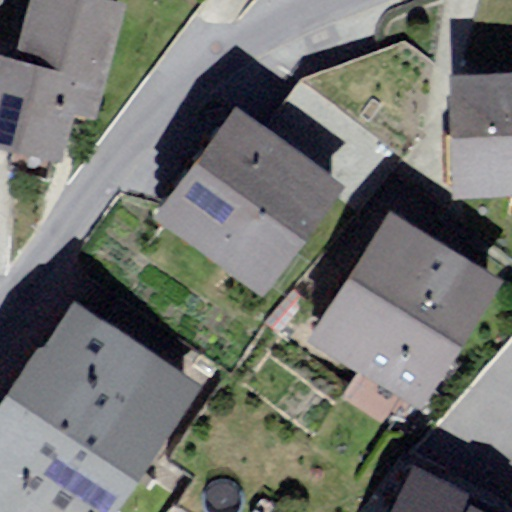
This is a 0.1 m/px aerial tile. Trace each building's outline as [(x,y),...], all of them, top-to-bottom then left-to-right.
[(87,116),(111,7),(78,0),(39,0),(23,72),(0,66),(0,139),(51,151),(61,110),(87,116)] [(511,80),(461,81),(464,188),(511,187),(511,80)] [(330,184),(236,118),(167,215),(261,282),(330,184)] [(489,285),(392,224),(319,341),(415,402),(489,285)] [(0,456),(0,500),(17,511),(116,511),(199,391),(93,320),(55,376),(0,456)] [(511,511),(511,493),(411,449),(383,511),(511,511)]
